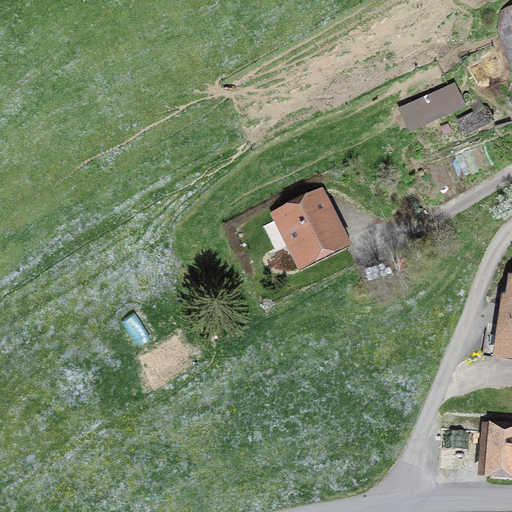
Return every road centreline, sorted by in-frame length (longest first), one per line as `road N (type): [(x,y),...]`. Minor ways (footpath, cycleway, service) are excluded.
road 1 (track): [(389,506),(493,255),(511,231)]
road 2 (unclassified): [(330,511),(511,501)]
